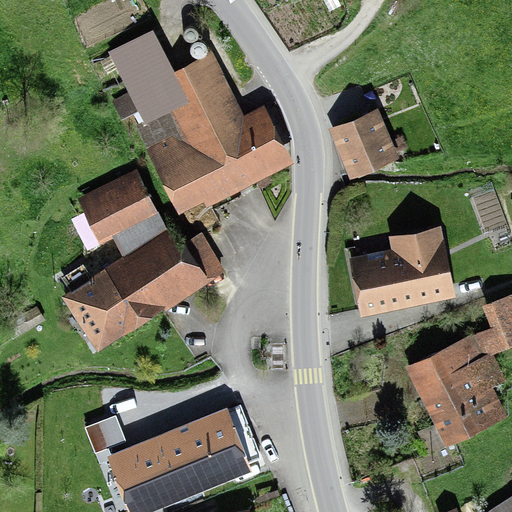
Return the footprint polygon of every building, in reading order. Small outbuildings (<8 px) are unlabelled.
[(218,67),(210,52),(171,72),(164,58),(162,59),(148,33),(112,51),(148,122),(141,126),(181,204),(283,152),(260,108),(228,125),(220,110),(230,104),(212,70),(218,67)] [(339,127),(357,169),(389,155),(371,113),(339,127)] [(85,201),(103,236),(154,211),(137,175),(85,201)] [(95,339),(217,258),(201,232),(184,242),(166,214),(135,234),(146,251),(96,283),(85,266),(64,280),(71,291),(66,295),(95,339)] [(376,263),(357,266),(364,302),(446,286),(434,230),(397,238),(400,252),(375,256),(376,263)] [(6,323),(13,337),(44,319),(36,306),(6,323)] [(140,511),(161,511),(153,490),(241,456),(223,410),(177,428),(178,431),(126,452),(112,457),(132,509),(139,506),(140,511)] [(511,511),(511,503),(509,499),(486,511),(511,511)]
